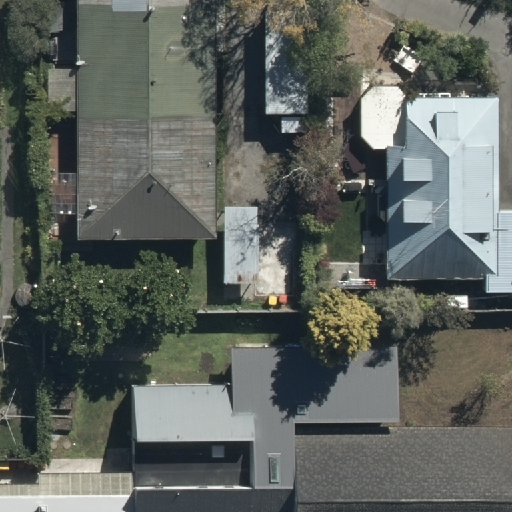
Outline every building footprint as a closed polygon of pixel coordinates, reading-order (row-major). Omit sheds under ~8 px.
[(72,107),(73,229),(208,228),(207,0),(71,0),(71,62),(36,62),(37,107),(72,107)] [(258,2),(261,109),(304,107),(301,0),(258,2)] [(383,139),(383,274),(479,273),(479,284),(511,284),(511,204),(497,204),(496,88),(397,88),(397,139),(383,139)] [(289,198),(220,199),(220,279),(290,278),(289,198)] [(131,456),(0,456),(0,511),(511,511),(511,356),(131,358),(131,456)]
